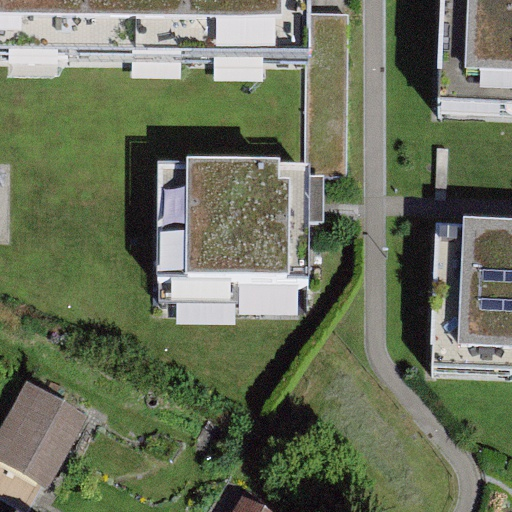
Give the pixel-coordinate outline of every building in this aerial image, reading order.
[(316,0),(0,0),(0,79),(316,79),(316,0)] [(511,0),(457,0),(455,124),(511,125),(511,0)] [(314,183),(161,181),(160,317),(312,319),(314,183)] [(511,250),(435,249),(432,387),(511,389),(511,250)] [(51,511),(89,444),(26,409),(0,456),(0,486),(46,511),(51,511)]
